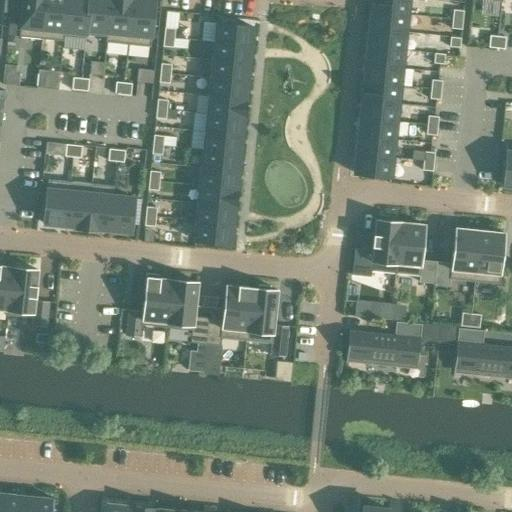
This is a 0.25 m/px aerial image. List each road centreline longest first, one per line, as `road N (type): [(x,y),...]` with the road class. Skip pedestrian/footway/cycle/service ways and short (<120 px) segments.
road 1 (residential): [(328,274),(0,241)]
road 2 (residential): [(511,211),(336,194),(328,274)]
road 3 (residential): [(84,479),(325,502)]
road 4 (residential): [(325,502),(353,486),(511,501)]
